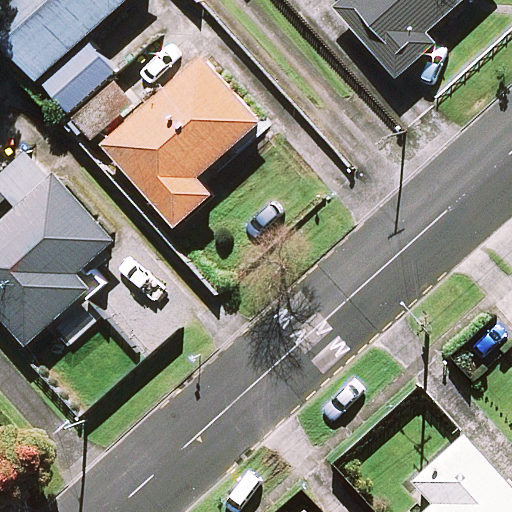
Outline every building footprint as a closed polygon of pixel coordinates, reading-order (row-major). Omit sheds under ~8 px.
[(134,0),(0,0),(0,25),(48,78),(134,0)] [(469,0),(347,0),(341,7),(405,77),(441,44),(432,34),(469,0)] [(123,71),(98,43),(53,84),(77,112),(123,71)] [(268,122),(209,56),(105,142),(185,225),(221,194),(206,177),(268,122)] [(139,101),(120,82),(83,121),(102,140),(139,101)] [(123,240),(40,144),(0,179),(0,180),(22,206),(0,225),(0,304),(34,344),(99,287),(86,272),(123,240)] [(511,511),(511,489),(468,441),(418,486),(438,509),(435,511),(511,511)]
